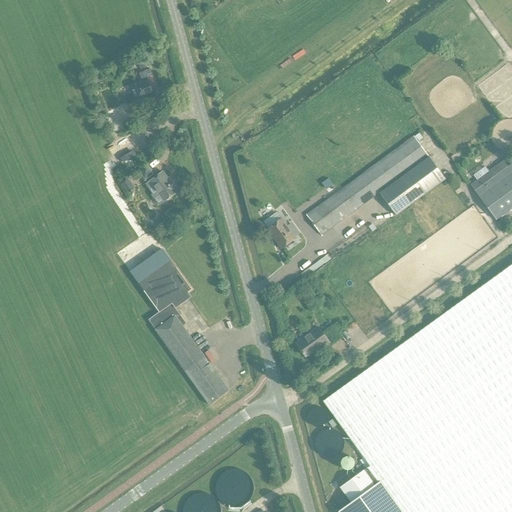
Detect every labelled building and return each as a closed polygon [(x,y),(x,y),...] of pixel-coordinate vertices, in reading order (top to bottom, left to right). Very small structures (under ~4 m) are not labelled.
[(148,80),(153,78),(149,68),(139,72),(143,79),(129,85),(136,104),(155,96),(148,80)] [(115,119),(107,122),(112,134),(120,131),(115,119)] [(321,235),(380,193),(397,216),(445,180),(429,159),(428,157),(429,157),(414,137),(307,216),(321,235)] [(133,150),(120,158),(123,163),(136,155),(133,150)] [(496,220),(511,208),(511,163),(507,167),(503,161),(470,185),(475,191),(474,191),(496,220)] [(137,171),(144,181),(154,174),(147,164),(137,171)] [(176,191),(178,190),(172,182),(171,183),(163,172),(149,182),(164,202),(177,192),(176,191)] [(126,191),(133,187),(128,178),(120,183),(126,191)] [(296,238),(282,219),(277,212),(264,222),(269,229),(267,230),(281,249),(296,238)] [(170,260),(138,283),(160,312),(149,319),(155,328),(156,329),(175,316),(174,315),(168,306),(192,289),(170,260)] [(364,470),(394,511),(511,511),(511,264),(322,402),(369,466),(364,470)] [(327,300),(321,292),(313,298),(319,306),(327,300)] [(175,316),(156,329),(203,396),(206,400),(209,405),(228,391),(175,316)] [(317,353),(330,344),(318,328),(296,343),(305,356),(315,350),(317,353)] [(394,511),(364,470),(340,488),(350,503),(338,511),(337,511),(394,511)]
